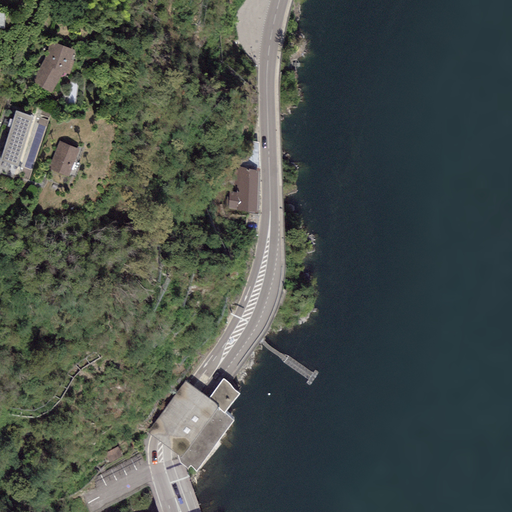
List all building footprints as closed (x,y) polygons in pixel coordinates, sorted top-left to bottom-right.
[(74,46),(51,38),(45,57),(33,77),(51,89),(63,68),(69,70),(73,57),(71,56),(74,46)] [(34,112),(15,106),(0,155),(0,156),(17,162),(34,112)] [(79,148),(59,139),(48,167),(68,175),(79,148)] [(258,168),(235,168),(235,191),(228,190),(228,207),(257,207),(258,168)] [(224,405),(238,384),(230,380),(223,376),(209,395),(218,401),(180,452),(176,451),(180,460),(187,464),(190,460),(196,461),(233,411),(224,405)] [(209,395),(185,379),(148,429),(176,451),(180,452),(218,401),(209,395)]
